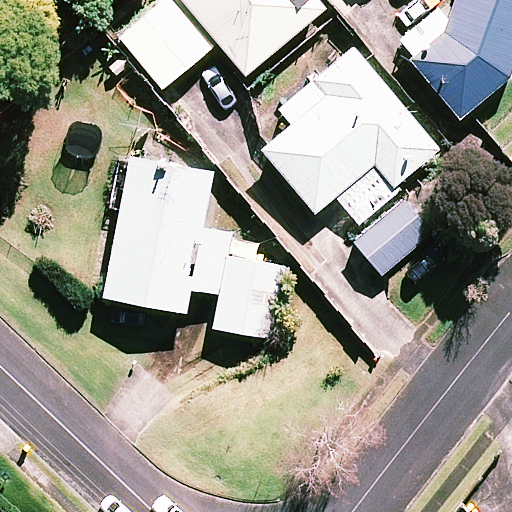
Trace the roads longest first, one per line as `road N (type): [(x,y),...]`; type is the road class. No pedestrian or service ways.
road 1 (residential): [(511,307),(450,375),(349,511)]
road 2 (residential): [(149,511),(0,369)]
